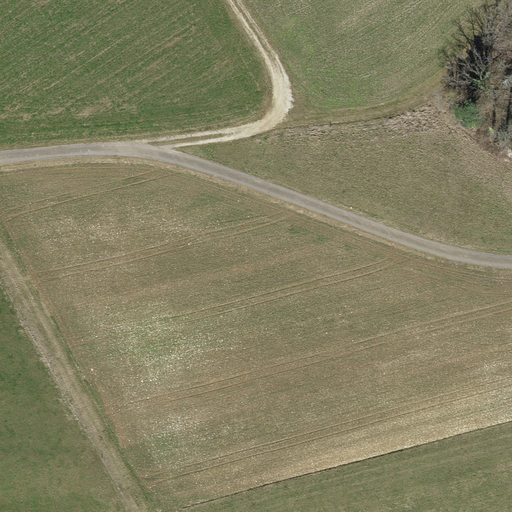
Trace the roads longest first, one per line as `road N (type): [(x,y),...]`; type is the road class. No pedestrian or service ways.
road 1 (track): [(511,265),(479,266),(144,148),(0,162)]
road 2 (track): [(144,148),(410,111)]
road 3 (track): [(273,125),(282,87),(235,0)]
